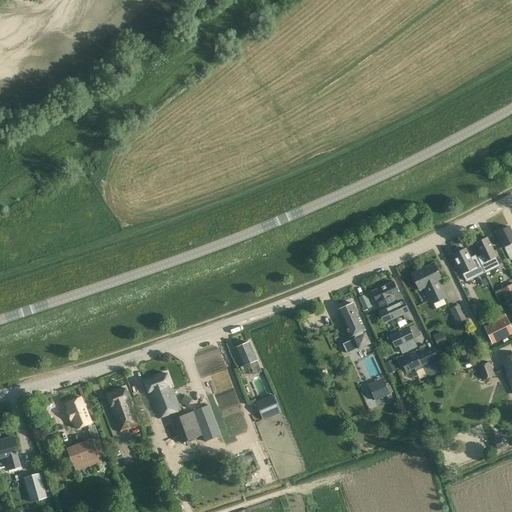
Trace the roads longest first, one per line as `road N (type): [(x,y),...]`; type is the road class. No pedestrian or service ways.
road 1 (tertiary): [(0,320),(283,219),(511,107)]
road 2 (residential): [(0,394),(130,359),(387,259)]
road 3 (track): [(188,511),(130,359)]
road 4 (residential): [(387,259),(511,198)]
